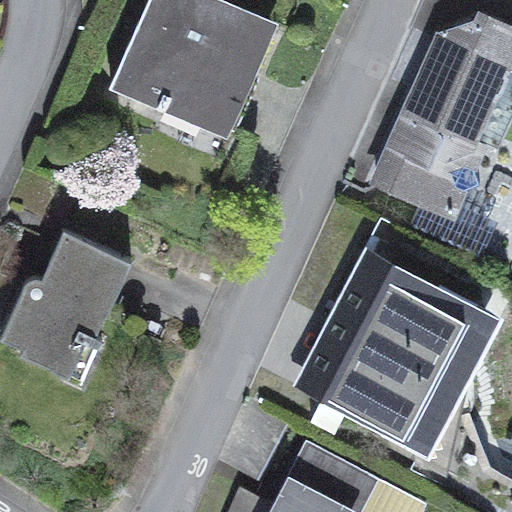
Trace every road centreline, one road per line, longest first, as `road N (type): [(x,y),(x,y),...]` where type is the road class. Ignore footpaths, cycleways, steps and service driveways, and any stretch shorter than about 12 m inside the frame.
road 1 (residential): [(159,511),(394,0)]
road 2 (residential): [(33,0),(24,89),(0,139)]
